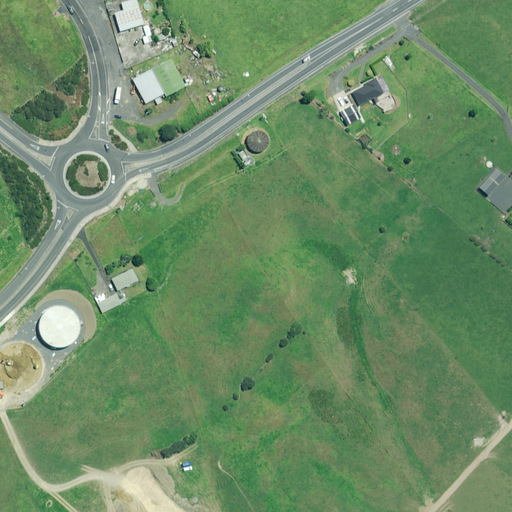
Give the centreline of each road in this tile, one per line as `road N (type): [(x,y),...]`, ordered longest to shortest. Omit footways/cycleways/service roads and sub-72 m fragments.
road 1 (secondary): [(101,148),(124,158),(164,151),(329,47)]
road 2 (secondary): [(329,47),(186,153),(118,178)]
road 3 (unclassified): [(92,145),(95,55),(67,0)]
road 4 (secondary): [(0,310),(45,259),(74,205)]
